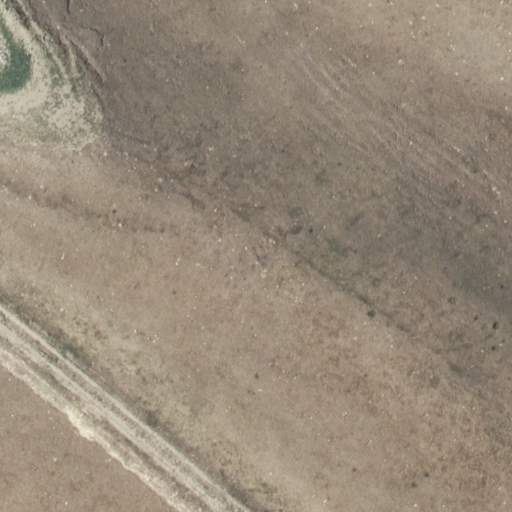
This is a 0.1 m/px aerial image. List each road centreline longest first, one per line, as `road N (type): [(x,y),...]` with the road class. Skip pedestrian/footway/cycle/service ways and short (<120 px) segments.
road 1 (unknown): [(124,154),(511,457)]
road 2 (unknown): [(277,0),(0,287)]
